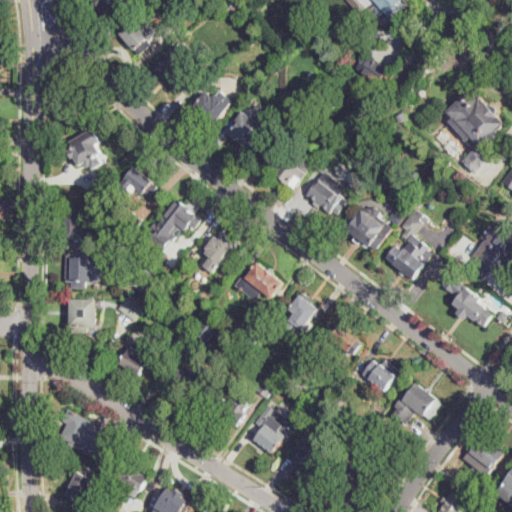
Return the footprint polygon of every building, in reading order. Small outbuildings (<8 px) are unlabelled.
[(113,19),(112,20),(111,19),(100,5),(98,2),(96,0),(126,0),(131,5),(130,6),(113,19)] [(406,0),(410,4),(394,18),(379,0),(406,0)] [(150,40),(154,45),(141,55),(131,43),(129,46),(124,40),(127,39),(123,34),(145,16),(156,30),(151,34),(154,38),(150,40)] [(181,45),(197,61),(190,68),(195,73),(192,76),(197,80),(185,92),(184,91),(181,88),(178,91),(156,70),(159,67),(154,63),(168,49),(173,54),(181,45)] [(381,81),(359,66),(368,53),(390,68),(381,81)] [(233,104),(217,124),(208,117),(205,115),(195,106),(211,87),(233,104)] [(472,90),(480,99),(482,97),(487,104),(489,103),(494,108),(496,111),(507,123),(504,126),(505,128),(500,132),(501,134),(492,142),(491,141),(486,145),(493,153),(494,154),(487,161),(488,162),(483,166),(483,167),(475,174),(463,161),(469,155),(467,153),(472,149),(466,142),(467,140),(450,121),(454,117),(452,115),(449,111),(448,111),(459,101),(459,100),(460,99),(461,98),(462,96),(463,96),(464,96),(465,96),(472,90)] [(399,101),(393,108),(387,103),(393,97),(399,101)] [(261,134),(250,148),(231,134),(240,122),(238,121),(238,120),(241,116),(245,111),(256,119),(252,124),(256,127),(255,130),(261,134)] [(401,121),(399,115),(407,111),(410,118),(401,121)] [(96,127),(97,129),(100,127),(106,137),(102,139),(104,141),(98,144),(104,153),(99,156),(103,163),(94,169),(93,169),(91,165),(86,169),(85,167),(83,164),(81,165),(76,157),(74,158),(69,150),(75,147),(71,142),(96,127)] [(298,186),(297,188),(296,188),(283,178),(280,176),(277,174),(280,170),(268,160),(281,142),(313,166),(298,186)] [(160,186),(151,198),(138,189),(135,192),(123,182),(135,166),(144,173),(146,175),(160,186)] [(351,199),(341,214),(335,210),(333,212),(321,204),(319,202),(310,196),(327,172),(348,186),(343,193),(351,199)] [(179,197),(153,233),(169,246),(184,226),(187,229),(191,223),(196,227),(203,218),(195,212),(200,205),(190,197),(186,203),(179,197)] [(94,208),(88,212),(82,205),(88,201),(94,208)] [(409,212),(400,224),(391,217),(400,205),(409,212)] [(146,219),(134,233),(122,224),(134,210),(137,213),(143,218),(146,219)] [(383,223),(385,225),(388,221),(396,227),(379,250),(364,239),(360,236),(351,229),(355,224),(364,212),(365,210),(383,223)] [(416,232),(415,234),(405,226),(414,213),(424,221),(422,224),(416,232)] [(77,216),(77,220),(84,220),(87,225),(92,225),(92,237),(66,238),(66,237),(66,216),(77,216)] [(510,226),(511,227),(511,264),(510,268),(509,268),(506,265),(499,274),(493,269),(492,270),(485,279),(475,271),(483,261),(481,259),(485,253),(481,251),(480,249),(488,239),(494,243),(502,233),(503,234),(510,226)] [(219,236),(222,238),(225,235),(236,243),(234,246),(237,249),(237,250),(230,260),(226,257),(216,272),(206,265),(212,256),(207,252),(209,250),(209,249),(207,248),(217,235),(219,236)] [(422,238),(433,247),(432,247),(430,250),(428,252),(433,256),(433,257),(416,279),(407,273),(404,270),(389,258),(396,250),(401,243),(406,247),(412,239),(417,244),(422,238)] [(94,258),(93,282),(88,282),(88,288),(74,288),(74,272),(74,266),(74,258),(94,258)] [(260,262),(272,271),(275,273),(286,282),(274,298),(264,290),(257,300),(237,285),(238,283),(252,265),(253,265),(256,268),(260,262)] [(153,273),(144,289),(132,282),(131,281),(139,267),(139,265),(153,273)] [(462,283),(467,287),(468,285),(484,296),(481,300),(494,310),(493,312),(484,324),(468,312),(466,311),(456,303),(461,296),(444,283),(445,282),(452,272),(457,276),(464,281),(462,283)] [(140,318),(137,321),(134,318),(122,309),(121,308),(131,295),(148,308),(140,318)] [(324,314),(320,319),(314,315),(309,322),(305,319),(300,325),(292,319),(296,313),(292,310),(303,295),(310,301),(313,302),(320,308),(319,310),(324,314)] [(89,333),(73,333),(73,314),(73,311),(73,299),(98,299),(99,299),(99,326),(89,326),(89,333)] [(511,314),(507,321),(500,316),(505,309),(511,314)] [(222,328),(212,343),(207,339),(199,334),(196,332),(207,317),(222,328)] [(260,332),(252,342),(235,329),(243,319),(260,332)] [(366,343),(358,355),(333,337),(342,325),(350,331),(352,333),(366,343)] [(132,345),(139,350),(141,348),(156,357),(163,347),(172,352),(159,375),(147,367),(142,375),(134,370),(131,369),(122,363),(132,345)] [(278,352),(274,356),(267,350),(270,346),(278,352)] [(399,375),(388,390),(364,372),(374,357),(399,375)] [(210,368),(204,376),(207,378),(199,389),(179,374),(188,362),(196,368),(201,361),(210,368)] [(282,375),(277,382),(273,378),(278,370),(282,375)] [(279,386),(269,397),(261,391),(258,389),(267,377),(279,386)] [(430,391),(445,403),(432,420),(419,410),(408,424),(395,414),(400,408),(397,406),(406,394),(409,396),(419,383),(427,389),(430,391)] [(251,404),(249,407),(245,412),(248,414),(240,426),(232,420),(230,419),(222,413),(230,401),(236,404),(241,397),(251,404)] [(103,437),(98,446),(94,444),(89,454),(69,444),(71,441),(63,437),(70,423),(65,420),(71,409),(95,421),(91,430),(103,437)] [(336,418),(328,429),(326,428),(318,421),(319,421),(327,411),(336,418)] [(286,437),(274,452),(266,446),(264,444),(256,438),(265,427),(264,426),(258,421),(261,417),(265,412),(273,418),(269,423),(279,430),(286,436),(286,437)] [(335,444),(311,475),(308,473),(307,472),(302,478),(294,471),(299,464),(295,461),(297,459),(319,431),(321,433),(335,444)] [(501,459),(489,475),(488,474),(483,471),(481,469),(486,462),(471,450),(484,434),(493,442),(502,449),(507,452),(501,459)] [(374,450),(367,460),(357,453),(364,443),(374,450)] [(130,465),(131,466),(133,463),(135,464),(137,465),(145,470),(143,474),(149,478),(138,497),(129,491),(119,485),(121,481),(115,478),(125,462),(130,465)] [(96,497),(91,506),(69,495),(74,485),(75,482),(84,464),(99,471),(94,482),(97,484),(92,495),(96,497)] [(364,485),(352,506),(350,505),(345,502),(334,496),(351,466),(368,475),(369,476),(364,485)] [(511,502),(511,473),(498,492),(511,502)] [(170,487),(176,491),(177,488),(181,491),(184,492),(186,493),(184,496),(191,499),(183,511),(181,511),(174,508),(171,511),(169,511),(158,506),(170,487)] [(473,506),(469,511),(441,511),(447,503),(449,500),(455,490),(475,503),(473,506)]
